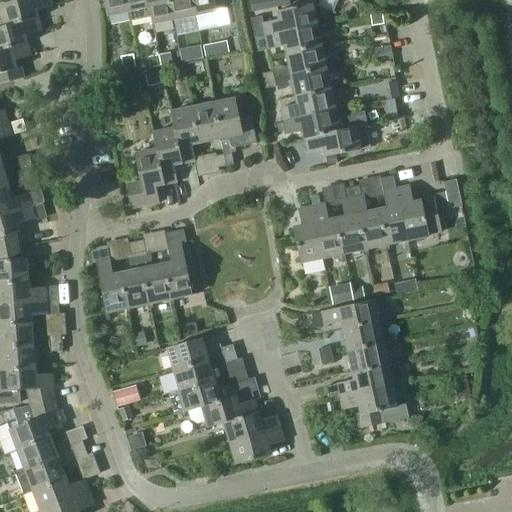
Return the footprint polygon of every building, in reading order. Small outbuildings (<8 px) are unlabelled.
[(53,5),(50,0),(19,0),(15,1),(0,4),(0,13),(4,26),(4,27),(38,17),(36,10),(53,5)] [(128,10),(125,0),(103,0),(108,19),(110,19),(110,14),(128,10)] [(153,23),(148,0),(125,0),(128,10),(130,22),(151,17),(152,22),(149,23),(150,26),(153,26),(153,23)] [(148,0),(153,23),(172,19),(175,19),(171,0),(148,0)] [(171,0),(175,19),(193,15),(195,15),(192,0),(171,0)] [(192,0),(195,15),(196,19),(200,18),(199,14),(217,10),(215,0),(192,0)] [(290,4),(289,0),(249,0),(252,12),(290,4)] [(261,16),(250,18),(254,37),(263,36),(265,35),(317,25),(313,6),(313,3),(277,11),(279,19),(263,22),(261,16)] [(385,25),(383,13),(370,16),(372,27),(385,25)] [(42,30),(38,17),(4,27),(4,26),(0,26),(0,50),(27,42),(25,35),(42,30)] [(263,36),(254,37),(257,51),(266,50),(268,49),(284,46),(286,52),(321,45),(317,25),(265,35),(263,36)] [(246,51),(243,36),(233,38),(236,53),(246,51)] [(211,57),(234,53),(232,40),(208,44),(211,57)] [(0,50),(0,83),(23,77),(20,65),(16,66),(15,60),(31,55),(27,42),(0,50)] [(203,58),(200,45),(179,50),(181,62),(203,58)] [(273,70),(262,72),(263,79),(275,77),(290,74),(326,66),(322,46),(321,45),(286,52),(289,66),(273,70)] [(389,45),(373,48),(375,57),(391,54),(389,45)] [(159,56),(161,65),(172,63),(169,53),(159,56)] [(136,67),(134,55),(121,57),(123,69),(136,67)] [(161,65),(159,56),(148,58),(150,68),(161,65)] [(275,77),(263,79),(265,87),(276,85),(292,82),(295,95),(331,88),(330,87),(327,70),(326,66),(290,74),(275,77)] [(163,84),(161,71),(145,74),(148,87),(163,84)] [(296,103),(280,107),(282,113),(283,120),(335,109),(331,91),(331,88),(295,95),(296,103)] [(216,101),(213,102),(215,113),(221,139),(224,155),(226,165),(233,164),(231,152),(234,147),(257,142),(251,116),(239,118),(238,113),(235,97),(216,101)] [(192,106),(193,113),(199,143),(221,139),(215,113),(213,102),(212,98),(209,99),(210,102),(192,106)] [(171,111),(170,111),(171,113),(174,127),(182,162),(195,160),(194,157),(192,145),(199,143),(193,113),(192,106),(189,107),(171,111)] [(335,109),(283,120),(286,133),(302,130),(304,138),(340,130),(339,130),(354,126),(355,128),(359,127),(365,126),(367,125),(364,112),(337,117),(336,113),(335,109)] [(15,135),(26,131),(23,119),(11,123),(15,135)] [(8,122),(0,124),(0,139),(12,136),(8,122)] [(340,130),(304,138),(307,151),(323,148),(325,156),(327,166),(338,164),(336,154),(359,149),(365,148),(370,147),(365,126),(359,127),(355,128),(354,126),(339,130),(340,130)] [(153,131),(152,131),(152,133),(156,149),(164,184),(176,182),(173,164),(182,162),(174,127),(153,131)] [(133,183),(127,184),(132,208),(159,202),(156,186),(164,184),(156,149),(135,153),(141,181),(133,183)] [(17,156),(19,164),(31,160),(29,153),(17,156)] [(223,155),(216,156),(218,167),(226,165),(224,155),(223,155)] [(31,160),(19,164),(21,171),(33,168),(31,160)] [(3,168),(0,169),(0,191),(9,189),(3,168)] [(386,207),(378,208),(386,244),(389,243),(407,239),(397,188),(396,188),(394,176),(380,178),(384,196),(386,207)] [(456,180),(444,182),(446,192),(449,209),(462,206),(456,180)] [(361,184),(352,186),(354,198),(355,202),(365,248),(367,248),(385,244),(386,244),(378,208),(367,211),(365,200),(364,196),(364,195),(361,184)] [(344,216),(336,218),(343,253),(344,252),(362,249),(365,248),(355,202),(354,198),(352,186),(344,188),(346,199),(341,200),(342,205),(344,216)] [(409,186),(397,188),(407,239),(425,236),(428,234),(436,232),(441,231),(438,216),(434,198),(413,202),(409,186)] [(9,189),(0,191),(0,214),(31,205),(33,205),(44,202),(40,188),(30,191),(27,192),(12,197),(9,189)] [(313,206),(311,206),(322,257),(341,253),(343,253),(336,218),(328,219),(326,208),(325,203),(320,204),(313,206)] [(31,205),(0,214),(0,249),(23,246),(20,232),(22,231),(19,223),(35,218),(31,205)] [(301,225),(293,227),(300,262),(303,261),(322,257),(311,206),(298,209),(301,225)] [(165,233),(168,250),(171,261),(163,262),(171,298),(174,298),(193,294),(181,244),(186,243),(183,229),(165,233)] [(146,252),(143,239),(136,240),(149,303),(152,303),(170,299),(171,298),(163,262),(160,263),(153,265),(151,254),(150,251),(146,252)] [(149,303),(136,240),(128,242),(131,255),(128,256),(128,259),(131,269),(120,271),(128,308),(129,308),(146,304),(149,303)] [(26,259),(23,246),(0,249),(0,282),(29,280),(27,258),(26,259)] [(91,264),(96,263),(107,312),(125,308),(128,308),(120,271),(113,273),(110,263),(107,246),(93,248),(89,254),(91,264)] [(397,295),(401,294),(418,291),(416,279),(399,283),(394,284),(397,295)] [(0,304),(47,301),(58,300),(57,286),(46,287),(29,288),(29,280),(0,282),(0,304)] [(389,293),(387,283),(373,286),(375,296),(389,293)] [(365,298),(363,286),(352,288),(354,301),(365,298)] [(47,301),(0,304),(0,325),(32,324),(31,315),(48,314),(59,313),(58,300),(47,301)] [(321,311),(310,313),(313,327),(323,325),(324,324),(341,321),(342,329),(378,321),(373,300),(321,311)] [(382,342),(382,341),(378,322),(378,321),(342,329),(347,350),(382,342)] [(32,324),(0,325),(0,347),(33,345),(32,324)] [(147,344),(144,332),(134,334),(137,347),(147,344)] [(49,344),(61,343),(61,336),(49,336),(49,344)] [(202,338),(167,348),(173,366),(173,369),(208,359),(210,358),(223,354),(235,351),(233,344),(221,347),(216,349),(212,350),(208,349),(205,350),(204,343),(202,338)] [(382,342),(347,350),(351,371),(386,364),(386,363),(383,346),(382,342)] [(62,351),(61,343),(49,344),(50,352),(62,351)] [(33,345),(0,347),(0,369),(35,367),(33,345)] [(317,349),(319,356),(331,353),(330,346),(317,349)] [(235,351),(223,354),(223,355),(225,363),(237,359),(235,351)] [(331,353),(319,356),(321,364),(333,361),(331,353)] [(208,359),(173,369),(174,371),(179,389),(179,390),(216,379),(210,358),(208,359)] [(337,382),(325,385),(328,398),(339,396),(391,385),(387,366),(386,364),(351,371),(353,379),(337,382)] [(1,390),(0,389),(0,403),(20,402),(19,390),(22,390),(27,389),(31,404),(54,399),(52,388),(53,387),(52,374),(36,375),(35,367),(0,369),(0,381),(0,387),(1,388),(1,390)] [(458,402),(471,399),(466,375),(453,378),(458,402)] [(180,392),(169,395),(174,414),(185,411),(186,411),(187,411),(201,407),(201,406),(240,395),(236,382),(218,387),(216,379),(179,390),(180,392)] [(391,385),(339,396),(342,409),(359,406),(360,413),(356,414),(359,428),(380,423),(383,422),(385,422),(408,417),(406,404),(405,403),(395,405),(391,385)] [(117,408),(141,401),(136,386),(112,393),(117,408)] [(201,407),(187,411),(190,420),(197,424),(205,421),(206,424),(207,426),(207,427),(208,427),(223,423),(223,422),(258,411),(254,399),(242,403),(240,395),(201,406),(201,407)] [(8,425),(0,428),(0,434),(7,452),(9,451),(10,451),(12,450),(12,451),(17,450),(17,449),(50,437),(47,429),(63,423),(58,411),(57,411),(54,399),(31,404),(13,408),(19,425),(16,427),(9,429),(8,426),(8,425)] [(132,418),(128,406),(117,410),(121,422),(132,418)] [(229,442),(280,428),(276,415),(260,420),(258,411),(223,422),(223,423),(229,442)] [(280,428),(229,442),(234,461),(235,464),(270,454),(268,446),(283,441),(280,428)] [(17,449),(17,450),(24,467),(24,470),(60,456),(84,447),(82,440),(75,442),(71,443),(65,439),(62,441),(60,446),(58,447),(54,448),(53,445),(50,437),(17,449)] [(20,471),(16,473),(23,494),(28,492),(28,491),(30,490),(32,490),(67,477),(66,472),(65,470),(75,466),(75,465),(89,460),(87,455),(84,447),(60,456),(24,470),(23,470),(20,471)] [(148,459),(145,448),(133,452),(137,463),(148,459)] [(30,490),(28,491),(28,492),(29,494),(33,492),(40,510),(89,492),(84,480),(81,481),(70,485),(67,477),(32,490),(30,490)] [(89,492),(40,510),(40,511),(78,511),(78,510),(93,504),(89,492)]
